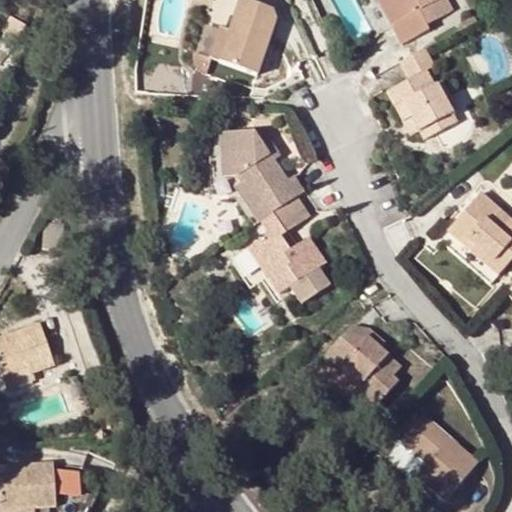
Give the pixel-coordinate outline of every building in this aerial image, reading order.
[(240,0),(229,32),(218,64),(257,78),(275,24),(270,11),(240,0)] [(444,0),(378,0),(391,24),(399,20),(410,39),(428,29),(425,24),(450,10),(444,0)] [(399,20),(391,24),(402,43),(410,39),(399,20)] [(206,60),(218,64),(229,32),(218,28),(206,60)] [(425,50),(400,63),(410,81),(388,94),(402,122),(411,117),(420,133),(424,142),(457,124),(451,114),(436,87),(434,88),(426,71),(434,67),(425,50)] [(442,83),(436,87),(451,114),(457,111),(442,83)] [(411,117),(402,122),(410,138),(420,133),(411,117)] [(288,184),(274,164),(262,149),(270,143),(262,133),(221,136),(223,181),(239,181),(243,188),(237,192),(260,225),(262,223),(275,215),(297,200),(305,194),(294,179),(288,184)] [(281,158),(270,143),(262,149),(274,164),(281,158)] [(511,221),(481,194),(467,210),(471,215),(466,221),(461,217),(448,231),(463,247),(469,240),(489,257),(484,263),(499,277),(511,261),(511,221)] [(297,200),(275,215),(286,232),(309,218),(297,200)] [(467,210),(461,217),(466,221),(471,215),(467,210)] [(280,236),(286,232),(275,215),(262,223),(269,233),(269,237),(253,247),(268,270),(262,273),(278,297),(290,289),(301,307),(331,289),(318,269),(325,265),(309,239),(296,248),(291,252),(280,236)] [(47,226),(46,246),(62,247),(63,226),(47,226)] [(296,248),(286,232),(280,236),(291,252),(296,248)] [(469,240),(463,247),(484,263),(489,257),(469,240)] [(248,250),(262,273),(268,270),(253,247),(248,250)] [(0,375),(3,375),(6,384),(35,375),(55,367),(41,326),(0,340),(0,375)] [(386,343),(371,330),(364,337),(353,327),(326,357),(341,370),(346,364),(367,384),(362,389),(362,392),(352,404),(368,419),(401,384),(395,377),(403,368),(382,348),(386,343)] [(366,327),(353,327),(364,337),(371,330),(366,327)] [(346,364),(341,370),(362,389),(367,384),(346,364)] [(36,382),(35,375),(6,384),(8,391),(36,382)] [(424,416),(402,441),(430,465),(419,479),(445,502),(479,464),(424,416)] [(430,465),(402,441),(386,459),(414,484),(419,479),(430,465)] [(0,503),(2,503),(2,511),(13,511),(36,510),(57,509),(54,465),(0,468),(0,503)]
